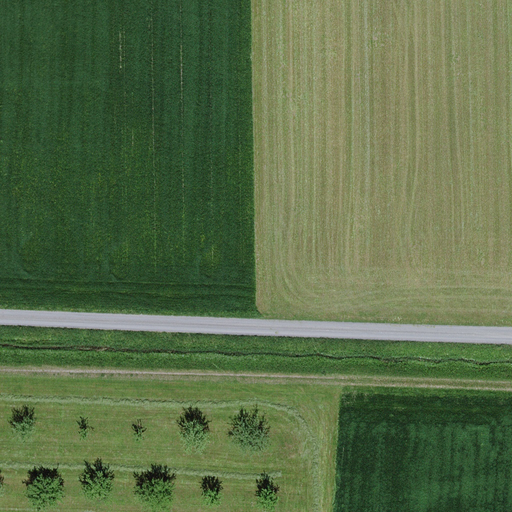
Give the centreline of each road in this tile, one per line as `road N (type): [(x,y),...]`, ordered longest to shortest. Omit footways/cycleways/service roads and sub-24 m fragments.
road 1 (track): [(0,383),(511,402)]
road 2 (track): [(0,316),(511,334)]
